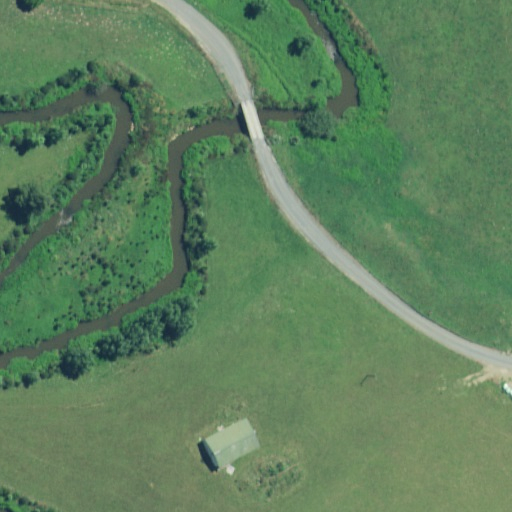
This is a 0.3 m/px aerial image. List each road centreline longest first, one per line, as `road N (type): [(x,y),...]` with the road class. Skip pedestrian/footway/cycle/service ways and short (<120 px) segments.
road 1 (track): [(511,364),(451,340),(394,300),(311,223),(269,147)]
road 2 (unclassified): [(269,147),(231,56),(165,0)]
